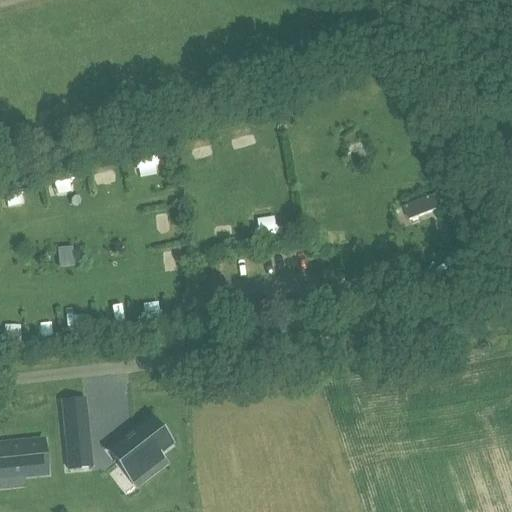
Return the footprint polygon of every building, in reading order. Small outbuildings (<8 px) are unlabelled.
[(242,159),(262,153),(256,130),(236,135),(242,159)] [(202,159),(204,170),(223,166),(221,156),(202,159)] [(6,210),(27,209),(26,187),(5,188),(6,210)] [(87,399),(63,402),(64,418),(89,416),(87,399)] [(150,419),(108,449),(127,476),(155,456),(169,446),(150,419)] [(91,439),(66,441),(69,470),(93,467),(91,439)] [(43,442),(0,446),(0,478),(46,474),(43,442)]
